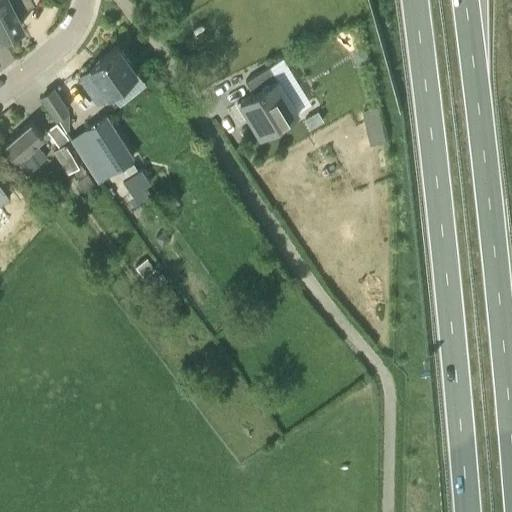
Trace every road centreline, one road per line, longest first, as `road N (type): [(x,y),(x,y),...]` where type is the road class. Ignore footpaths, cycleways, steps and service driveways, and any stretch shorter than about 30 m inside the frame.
road 1 (trunk): [(413,0),(466,511)]
road 2 (trunk): [(511,439),(464,0)]
road 3 (residential): [(237,172),(119,0)]
road 4 (residential): [(0,93),(63,42),(84,0)]
